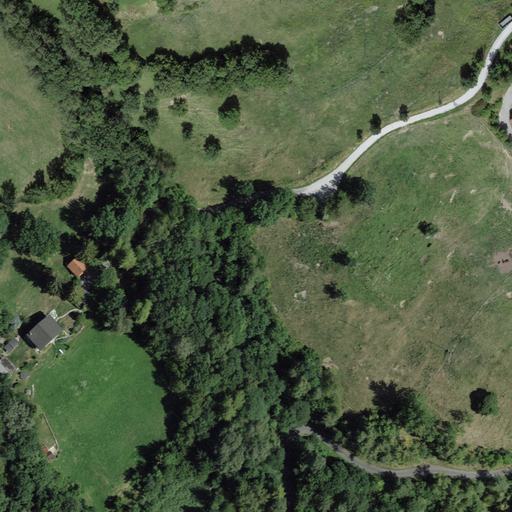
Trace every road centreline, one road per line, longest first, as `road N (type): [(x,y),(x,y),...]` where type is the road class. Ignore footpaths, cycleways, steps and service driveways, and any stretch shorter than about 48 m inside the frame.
road 1 (track): [(511,25),(454,104),(377,129),(317,185),(231,199),(98,257)]
road 2 (track): [(288,511),(284,447),(296,430),(320,436),(355,465),(394,477),(511,473)]
